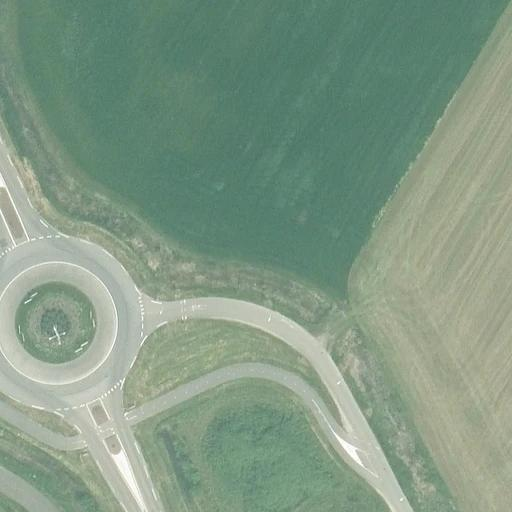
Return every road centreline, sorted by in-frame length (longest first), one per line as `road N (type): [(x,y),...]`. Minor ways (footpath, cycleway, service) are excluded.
road 1 (unclassified): [(130,314),(230,312),(293,337),(334,381),(403,511)]
road 2 (secondary): [(153,511),(101,381)]
road 3 (secondary): [(64,395),(142,511)]
